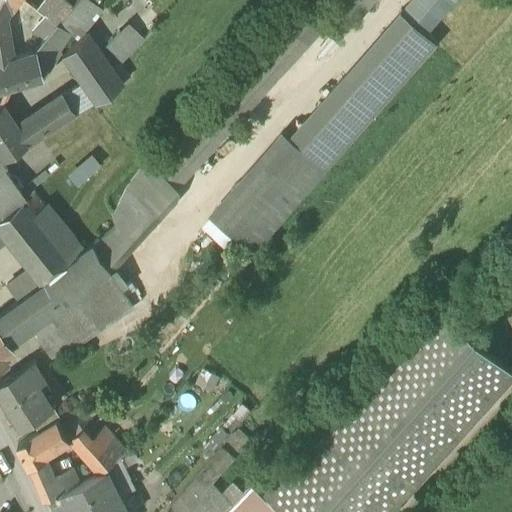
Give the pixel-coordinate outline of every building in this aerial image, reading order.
[(2,0),(0,3),(0,15),(4,21),(11,11),(12,11),(20,0),(2,0)] [(70,10),(56,0),(42,0),(35,10),(45,18),(46,17),(57,25),(58,25),(70,10)] [(78,0),(70,10),(58,25),(70,35),(69,35),(77,41),(85,32),(83,31),(102,10),(88,0),(78,0)] [(375,0),(341,0),(340,2),(361,18),(375,0)] [(302,10),(292,1),(278,17),(301,38),(309,45),(326,23),(306,6),(302,10)] [(402,11),(287,141),(322,171),(437,41),(402,11)] [(138,12),(107,43),(121,63),(155,29),(138,12)] [(45,18),(35,30),(49,34),(57,25),(46,17),(45,18)] [(278,17),(148,161),(171,182),(301,38),(278,17)] [(49,34),(33,53),(34,53),(36,53),(42,79),(69,35),(70,35),(58,25),(57,25),(49,34)] [(111,69),(85,32),(77,41),(62,56),(95,103),(122,84),(111,69)] [(13,60),(7,41),(0,42),(0,91),(5,90),(42,79),(36,53),(34,53),(13,60)] [(119,63),(111,69),(122,84),(129,79),(119,63)] [(62,96),(14,128),(26,146),(74,114),(62,96)] [(14,128),(0,106),(0,156),(3,161),(26,146),(14,128)] [(287,141),(280,135),(213,212),(253,250),(322,171),(287,141)] [(80,185),(104,165),(95,154),(71,175),(80,185)] [(127,188),(113,215),(117,226),(94,243),(111,271),(111,272),(162,218),(179,188),(171,182),(148,161),(127,188)] [(2,176),(0,177),(0,217),(21,201),(20,201),(24,198),(8,176),(2,176)] [(45,207),(31,191),(24,198),(20,201),(21,201),(33,216),(45,207)] [(21,201),(0,217),(0,232),(41,283),(42,282),(70,261),(33,216),(21,201)] [(85,249),(49,204),(45,207),(33,216),(70,261),(85,249)] [(70,261),(42,282),(55,301),(27,322),(50,354),(133,306),(111,272),(111,271),(94,243),(85,249),(70,261)] [(41,283),(0,314),(0,332),(5,339),(27,322),(55,301),(42,282),(41,283)] [(511,363),(437,296),(263,492),(286,511),(390,511),(511,374),(511,363)] [(0,356),(12,348),(5,339),(0,332),(0,356)] [(34,361),(0,383),(0,394),(21,427),(31,420),(53,406),(55,405),(53,402),(50,405),(36,384),(45,378),(34,361)] [(53,406),(31,420),(38,432),(57,420),(60,418),(53,406)] [(38,432),(19,445),(18,446),(28,465),(36,483),(52,476),(45,459),(43,456),(69,439),(70,439),(69,438),(57,420),(38,432)] [(92,437),(83,427),(69,438),(70,439),(69,439),(88,461),(101,472),(105,467),(125,448),(103,426),(92,437)] [(246,442),(233,432),(222,444),(235,455),(246,442)] [(222,444),(172,500),(182,511),(222,511),(230,505),(221,495),(209,483),(235,455),(222,444)] [(52,476),(36,483),(44,501),(61,493),(63,492),(80,483),(72,467),(52,476)] [(110,501),(121,496),(105,467),(101,472),(80,483),(63,492),(74,511),(81,511),(109,498),(110,501)] [(242,492),(232,482),(221,495),(230,505),(242,492)] [(230,505),(222,511),(248,511),(263,497),(249,484),(230,505)] [(109,498),(81,511),(129,511),(121,496),(110,501),(109,498)] [(182,511),(172,500),(161,511),(182,511)]
